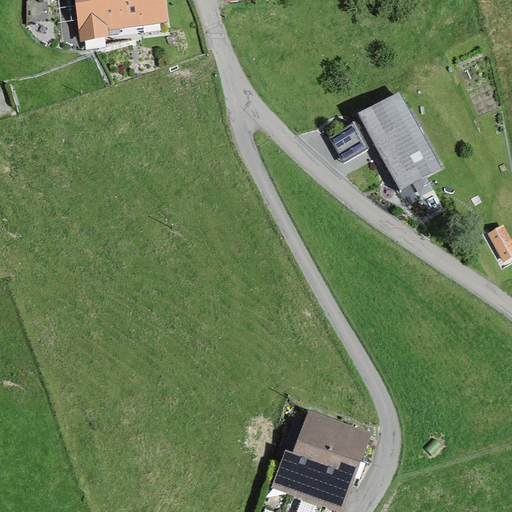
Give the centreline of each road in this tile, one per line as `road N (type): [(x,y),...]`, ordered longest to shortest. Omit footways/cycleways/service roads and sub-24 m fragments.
road 1 (track): [(357,511),(388,454),(387,414),(251,155),(231,77)]
road 2 (residential): [(511,305),(361,206),(251,106),(231,77)]
